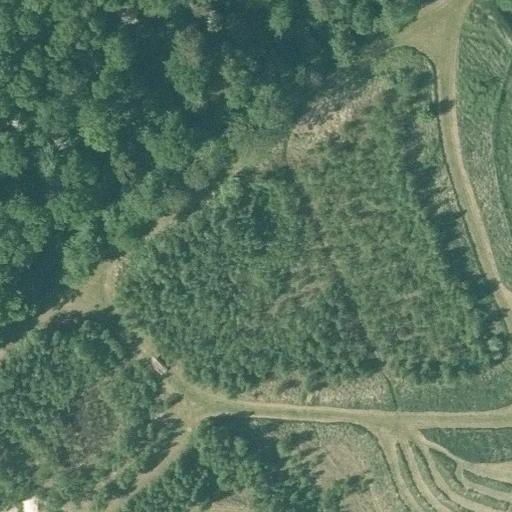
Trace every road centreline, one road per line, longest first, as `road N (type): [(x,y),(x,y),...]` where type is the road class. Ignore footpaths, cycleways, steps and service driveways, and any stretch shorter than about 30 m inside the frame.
road 1 (track): [(0,336),(247,139),(395,33),(456,0)]
road 2 (track): [(62,288),(104,302),(184,395),(208,406),(258,415),(511,417)]
road 3 (track): [(511,325),(456,182),(445,132),(444,11)]
road 4 (track): [(103,511),(161,454),(191,398)]
